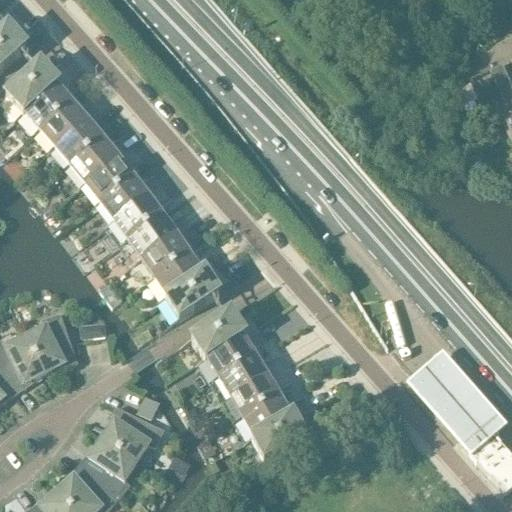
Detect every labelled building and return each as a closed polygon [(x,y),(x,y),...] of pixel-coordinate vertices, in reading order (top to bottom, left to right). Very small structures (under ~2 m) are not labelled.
[(0,75),(24,55),(6,35),(4,37),(5,38),(0,42),(0,75)] [(502,70),(492,75),(500,93),(511,88),(502,70)] [(54,93),(56,91),(39,72),(4,104),(22,123),(24,121),(23,120),(53,92),(54,93)] [(504,102),(511,98),(511,90),(511,88),(500,93),(504,102)] [(69,110),(54,93),(53,92),(23,120),(24,121),(38,137),(69,110)] [(54,155),(85,128),(69,110),(38,137),(54,155)] [(511,111),(498,118),(511,148),(511,111)] [(69,173),(101,146),(85,128),(54,155),(69,173)] [(84,191),(116,165),(101,146),(69,173),(84,191)] [(98,209),(131,184),(116,165),(84,191),(98,209)] [(113,228),(146,203),(131,184),(98,209),(113,228)] [(126,247),(160,223),(146,203),(113,228),(126,247)] [(140,266),(174,242),(160,223),(126,247),(140,266)] [(153,285),(188,262),(174,242),(140,266),(153,285)] [(201,281),(200,280),(188,262),(153,285),(166,303),(167,304),(201,281)] [(217,301),(205,282),(202,279),(200,280),(201,281),(167,304),(166,303),(163,305),(177,326),(217,301)] [(54,377),(76,370),(59,320),(40,326),(43,334),(24,343),(42,380),(53,375),(54,377)] [(241,344),(243,342),(229,320),(189,346),(203,367),(206,366),(205,365),(240,342),(241,344)] [(80,345),(105,342),(104,329),(78,331),(80,345)] [(253,363),(241,344),(240,342),(205,365),(206,366),(218,384),(253,363)] [(31,386),(42,380),(24,343),(5,353),(0,346),(0,379),(14,401),(33,388),(31,386)] [(500,436),(507,430),(445,362),(439,367),(408,393),(472,461),(495,441),(500,436)] [(230,404),(265,383),(253,363),(218,384),(230,404)] [(0,410),(14,401),(0,379),(0,410)] [(241,425),(278,404),(265,383),(230,404),(241,425)] [(150,425),(158,410),(147,405),(144,403),(136,419),(140,420),(150,425)] [(289,425),(288,424),(278,404),(241,425),(252,444),(253,445),(289,425)] [(154,454),(162,437),(115,414),(105,434),(107,436),(100,446),(135,468),(147,451),(154,454)] [(262,468),(304,446),(291,422),(288,424),(289,425),(253,445),(252,444),(250,445),(262,468)] [(490,439),(468,459),(474,466),(503,499),(511,491),(511,463),(497,446),(490,439)] [(207,445),(203,448),(196,452),(204,465),(211,461),(215,458),(207,445)] [(123,486),(135,468),(100,446),(94,456),(92,454),(77,471),(117,506),(129,491),(123,486)] [(215,468),(207,472),(212,479),(220,474),(215,468)] [(111,511),(117,506),(77,471),(62,488),(64,490),(55,498),(67,511),(111,511)] [(67,511),(55,498),(46,506),(45,504),(32,511),(67,511)]
